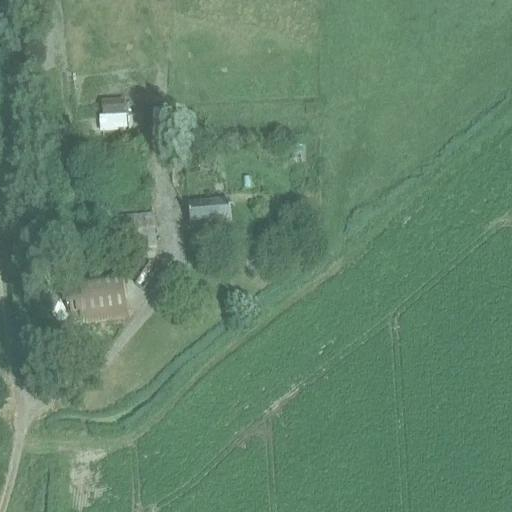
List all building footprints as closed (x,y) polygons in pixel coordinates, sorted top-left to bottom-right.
[(181,159),(173,159),(173,170),(181,170),(181,159)] [(189,208),(191,231),(232,227),(230,203),(189,208)] [(96,212),(80,214),(81,227),(98,225),(96,212)] [(127,232),(130,252),(157,249),(153,216),(102,222),(104,235),(127,232)] [(129,319),(123,276),(63,284),(69,327),(129,319)]
